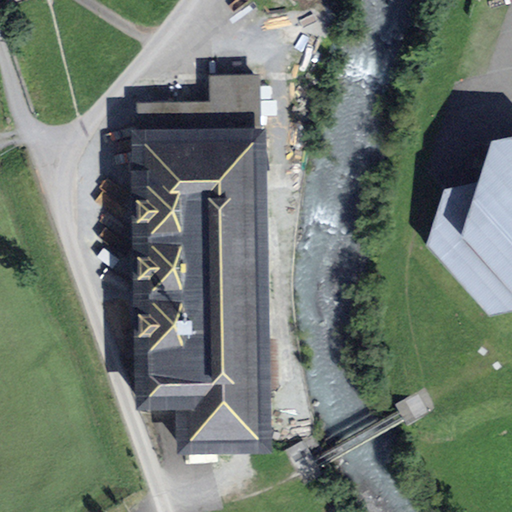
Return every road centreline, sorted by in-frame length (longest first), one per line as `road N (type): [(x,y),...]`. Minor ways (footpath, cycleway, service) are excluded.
road 1 (unclassified): [(48,176),(164,511)]
road 2 (unclassified): [(48,176),(189,0)]
road 3 (unclassified): [(48,176),(0,47)]
